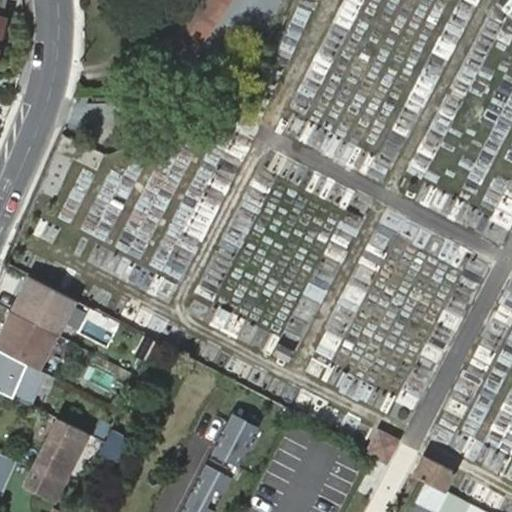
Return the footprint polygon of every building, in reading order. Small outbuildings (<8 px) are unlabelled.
[(188,0),(150,56),(179,76),(230,0),(188,0)] [(77,300),(25,274),(8,309),(0,328),(0,391),(32,405),(46,372),(40,370),(77,300)] [(230,413),(211,450),(238,464),(257,427),(230,413)] [(24,485),(53,499),(87,433),(58,417),(24,485)] [(127,437),(111,429),(98,453),(115,461),(127,437)] [(378,432),(368,451),(368,452),(376,456),(386,462),(397,441),(378,432)] [(420,480),(425,482),(444,492),(445,490),(454,471),(423,455),(412,475),(420,480)] [(0,497),(13,469),(8,466),(0,463),(0,497)] [(212,511),(231,477),(204,464),(179,511),(212,511)] [(431,511),(486,511),(455,496),(445,490),(444,492),(425,482),(414,503),(431,511)]
